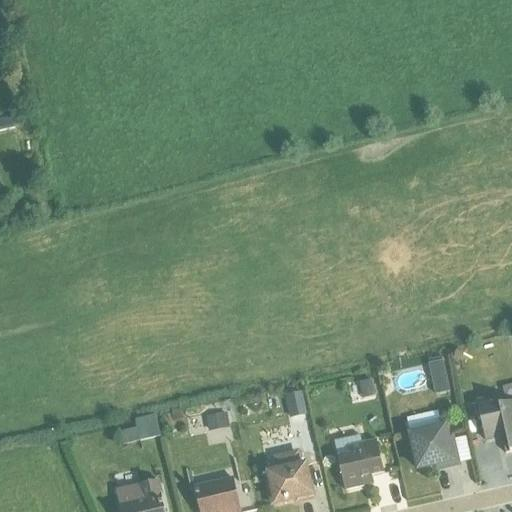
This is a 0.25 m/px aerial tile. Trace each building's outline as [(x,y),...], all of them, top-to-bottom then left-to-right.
[(429,366),(433,382),(447,379),(444,363),(429,366)] [(359,384),(362,397),(375,394),(372,381),(359,384)] [(302,391),(285,395),(290,418),(307,414),(302,391)] [(511,404),(501,407),(499,397),(476,402),(486,443),(502,439),(506,455),(511,453),(511,404)] [(209,433),(230,429),(227,414),(206,418),(209,433)] [(138,429),(120,433),(123,447),(161,438),(157,416),(136,421),(138,429)] [(452,436),(450,436),(447,425),(410,434),(418,471),(444,465),(444,469),(458,466),(458,465),(453,442),(452,436)] [(375,431),(333,440),(337,458),(349,455),(348,447),(377,441),(375,431)] [(466,439),(453,442),(458,465),(471,462),(466,439)] [(348,447),(349,455),(337,458),(345,492),(374,485),(373,478),(385,475),(377,441),(348,447)] [(305,464),(302,465),(299,452),(273,457),(276,470),(266,473),(273,506),(289,502),(289,501),(297,499),(298,503),(313,500),(305,464)] [(241,511),(234,479),(194,488),(200,511),(241,511)] [(160,481),(117,492),(121,511),(165,511),(162,496),(163,495),(160,481)]
